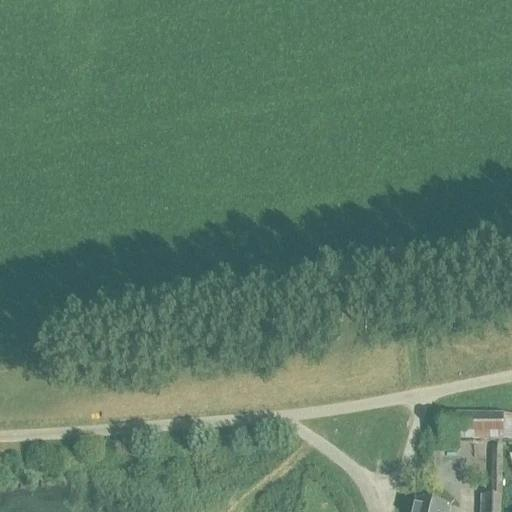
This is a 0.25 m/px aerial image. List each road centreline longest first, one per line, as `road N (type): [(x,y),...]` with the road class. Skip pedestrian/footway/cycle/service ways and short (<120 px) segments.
road 1 (unclassified): [(0,436),(275,417)]
road 2 (unclassified): [(275,417),(426,393)]
road 3 (unclassified): [(275,417),(342,460),(377,511)]
road 4 (unclassified): [(391,511),(426,393)]
